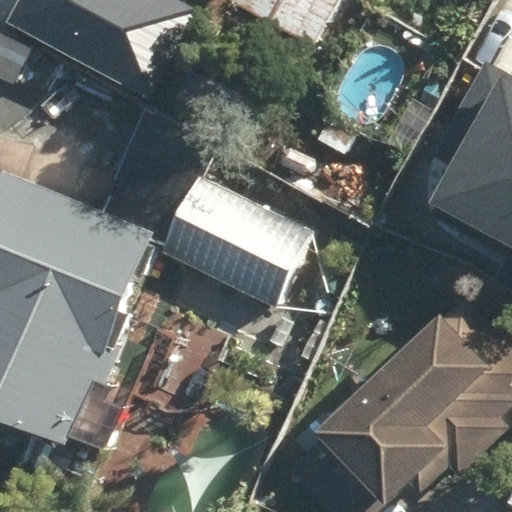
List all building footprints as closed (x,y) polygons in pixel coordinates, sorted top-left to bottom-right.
[(228,0),(315,47),(339,0),(228,0)] [(467,0),(430,0),(462,13),(467,0)] [(0,40),(0,82),(19,93),(36,61),(0,40)] [(174,102),(217,125),(233,94),(190,71),(174,102)] [(0,415),(60,443),(65,433),(79,439),(99,397),(83,390),(87,382),(100,386),(132,317),(124,313),(139,279),(127,274),(141,243),(280,306),(313,230),(135,150),(130,160),(51,124),(29,172),(57,184),(53,193),(2,170),(0,173),(0,415)] [(511,167),(496,193),(504,198),(473,246),(511,270),(511,167)] [(189,345),(281,391),(289,373),(294,375),(340,281),(310,267),(263,362),(160,312),(146,340),(183,357),(189,345)] [(290,465),(333,511),(377,511),(398,493),(394,489),(437,451),(460,478),(511,431),(511,428),(503,418),(511,409),(511,342),(469,295),(444,318),(438,312),(312,425),(322,436),(290,465)] [(35,498),(66,511),(84,511),(91,497),(74,463),(55,455),(35,498)]
